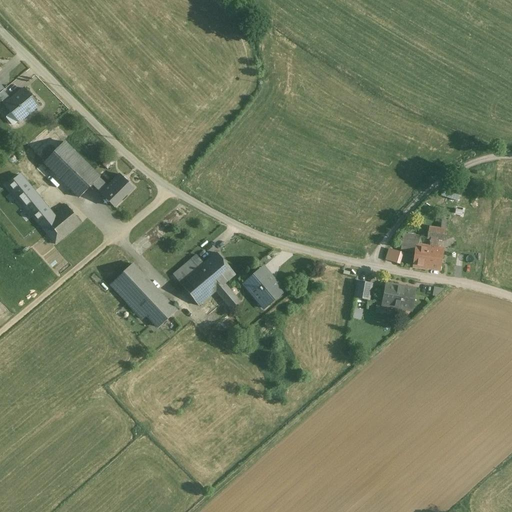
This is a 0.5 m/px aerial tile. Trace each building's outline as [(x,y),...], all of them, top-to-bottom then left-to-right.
[(5,105),(11,113),(18,122),(19,122),(38,106),(25,89),(20,92),(20,93),(17,96),(16,96),(11,100),(5,105)] [(8,96),(2,101),(5,105),(11,100),(8,96)] [(18,122),(11,113),(7,117),(7,118),(12,125),(14,126),(18,122)] [(79,198),(92,185),(99,178),(100,178),(64,142),(44,162),(79,198)] [(99,178),(92,185),(101,193),(100,194),(114,207),(133,188),(119,175),(108,187),(99,178)] [(7,186),(20,202),(33,192),(20,176),(16,179),(7,186)] [(33,192),(20,202),(26,208),(38,198),(33,192)] [(38,198),(26,208),(41,226),(47,221),(53,216),(38,198)] [(53,216),(47,221),(62,240),(81,223),(66,205),(53,216)] [(435,225),(444,226),(445,218),(436,217),(435,225)] [(47,221),(41,226),(56,245),(62,240),(47,221)] [(426,224),(425,234),(438,236),(442,237),(444,226),(435,225),(426,224)] [(399,233),(397,248),(410,250),(411,240),(412,235),(399,233)] [(412,235),(411,240),(437,244),(438,236),(425,234),(424,237),(412,235)] [(410,250),(407,265),(438,269),(441,244),(437,244),(411,240),(410,250)] [(385,261),(395,263),(397,248),(388,246),(385,261)] [(204,264),(180,283),(198,306),(216,291),(224,284),(235,275),(217,253),(204,264)] [(173,275),(180,283),(204,264),(196,255),(173,275)] [(132,264),(109,285),(141,319),(147,314),(159,327),(176,311),(132,264)] [(263,267),(258,272),(264,279),(267,276),(269,275),(263,267)] [(258,272),(243,285),(249,292),(264,279),(258,272)] [(284,292),(275,281),(273,283),(267,276),(264,279),(249,292),(258,302),(262,300),(267,306),(284,292)] [(371,284),(357,282),(355,298),(369,300),(371,284)] [(224,284),(216,291),(231,309),(239,301),(224,284)] [(415,289),(385,284),(381,305),(411,311),(415,289)] [(443,289),(434,288),(433,296),(436,296),(443,289)] [(352,318),(360,319),(362,309),(354,307),(352,318)]
